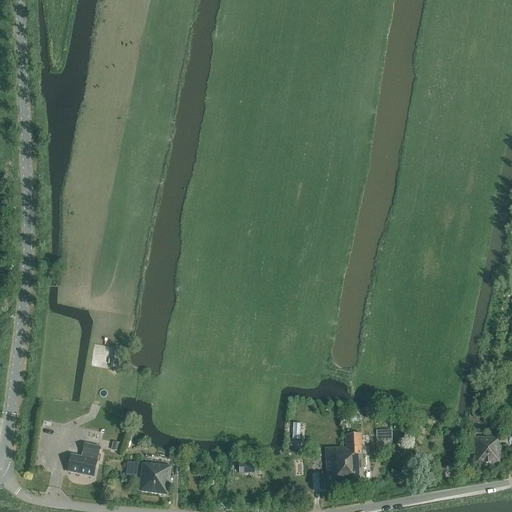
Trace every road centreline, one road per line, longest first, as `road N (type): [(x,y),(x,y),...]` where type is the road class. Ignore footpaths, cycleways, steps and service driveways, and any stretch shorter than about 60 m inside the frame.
road 1 (unclassified): [(0,459),(30,258),(20,0)]
road 2 (tertiary): [(368,511),(511,484)]
